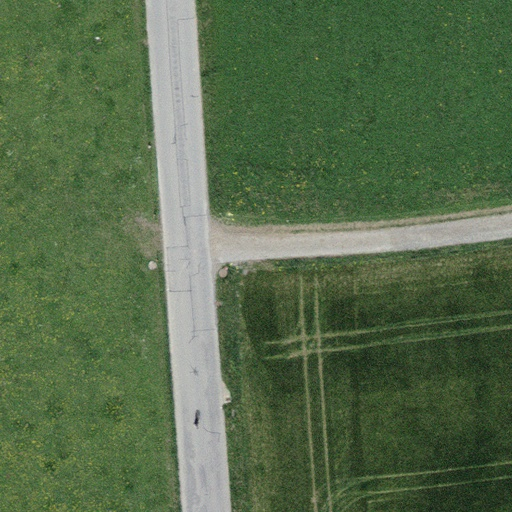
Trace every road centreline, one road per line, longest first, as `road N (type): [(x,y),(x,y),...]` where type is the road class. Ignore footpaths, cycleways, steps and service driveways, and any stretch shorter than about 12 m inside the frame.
road 1 (unclassified): [(206,511),(170,0)]
road 2 (track): [(511,225),(314,249),(186,254)]
